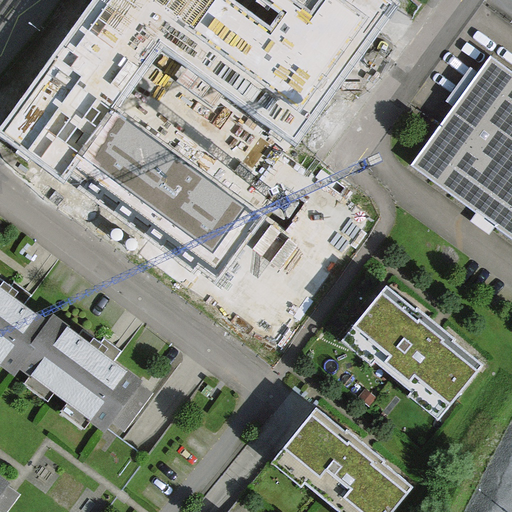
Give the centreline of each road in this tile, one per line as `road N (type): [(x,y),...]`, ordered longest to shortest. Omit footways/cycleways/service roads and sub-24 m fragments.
road 1 (residential): [(0,186),(269,388),(175,511)]
road 2 (residential): [(463,0),(338,166)]
